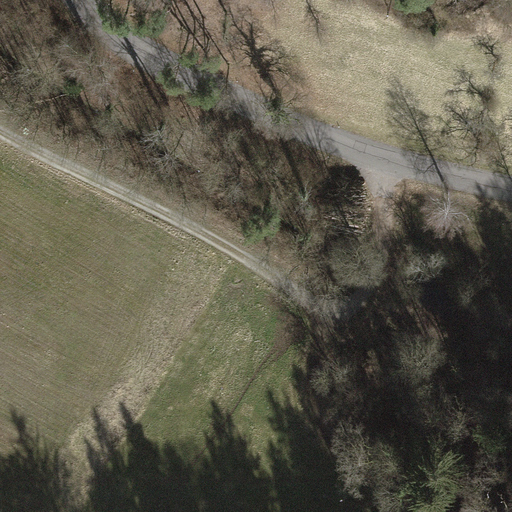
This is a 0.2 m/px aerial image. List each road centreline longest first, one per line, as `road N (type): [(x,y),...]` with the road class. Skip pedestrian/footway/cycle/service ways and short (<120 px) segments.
road 1 (track): [(376,159),(384,238),(375,284),(348,310),(312,312),(0,127)]
road 2 (unclassified): [(511,190),(376,159),(179,81),(115,43),(84,0)]
